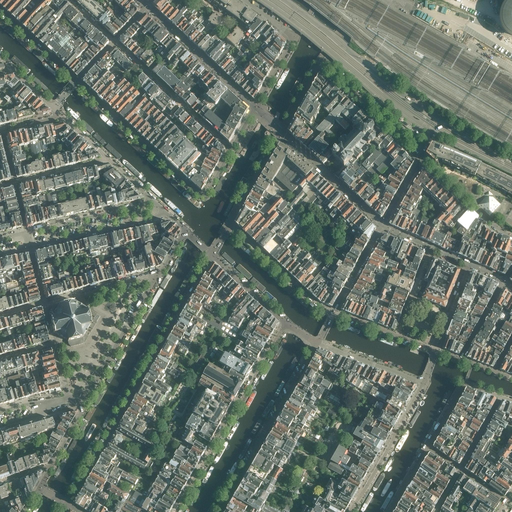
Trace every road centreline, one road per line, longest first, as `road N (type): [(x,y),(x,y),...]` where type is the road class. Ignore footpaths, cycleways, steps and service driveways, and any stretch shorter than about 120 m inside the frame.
road 1 (residential): [(68,504),(212,254)]
road 2 (residential): [(233,150),(201,196),(77,83)]
road 3 (residential): [(280,319),(174,511)]
road 4 (tertiary): [(263,0),(432,131)]
road 5 (tertiary): [(439,120),(281,0)]
road 6 (residential): [(220,511),(317,343)]
road 7 (residential): [(115,42),(233,150)]
road 8 (unclassified): [(148,7),(256,109)]
road 9 (residential): [(389,511),(464,383)]
road 10 (residential): [(423,384),(350,511)]
road 11 (residential): [(256,109),(292,44),(242,0)]
road 12 (residential): [(156,276),(86,398)]
road 13 (residential): [(30,246),(165,213)]
road 14 (unclassified): [(281,132),(382,226)]
road 15 (residential): [(334,311),(314,303),(229,225)]
road 16 (residential): [(423,150),(323,64)]
road 17 (residential): [(436,511),(500,396)]
road 18 (residential): [(150,199),(26,231)]
road 19 (residential): [(511,236),(420,158)]
